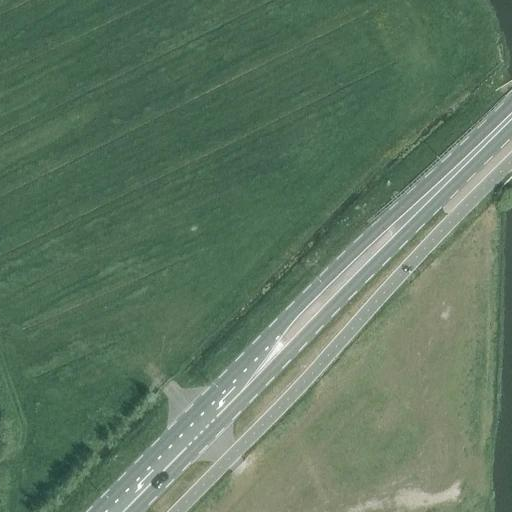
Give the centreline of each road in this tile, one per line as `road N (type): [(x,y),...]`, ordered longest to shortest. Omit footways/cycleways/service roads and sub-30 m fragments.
road 1 (secondary): [(470,156),(381,224),(95,511)]
road 2 (secondary): [(131,511),(398,241),(470,156)]
